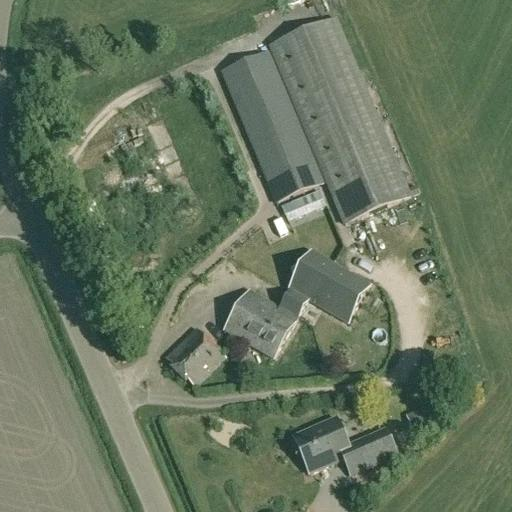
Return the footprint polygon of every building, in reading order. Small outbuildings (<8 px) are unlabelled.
[(410,201),(336,22),(270,49),(343,224),(345,228),(410,201)] [(269,55),(221,74),(276,204),(326,185),(269,55)] [(320,195),(283,210),(289,224),(326,209),(320,195)] [(249,293),(225,333),(275,362),(299,322),(297,321),(308,303),(347,325),(370,288),(311,254),(288,292),(289,293),(279,310),(273,307),(249,293)] [(195,390),(225,360),(197,331),(167,362),(195,390)] [(449,374),(433,377),(436,389),(451,385),(449,374)] [(440,418),(435,407),(410,419),(415,430),(440,418)] [(336,421),(294,439),(310,478),(342,464),(349,480),(398,458),(386,432),(349,449),(336,421)]
